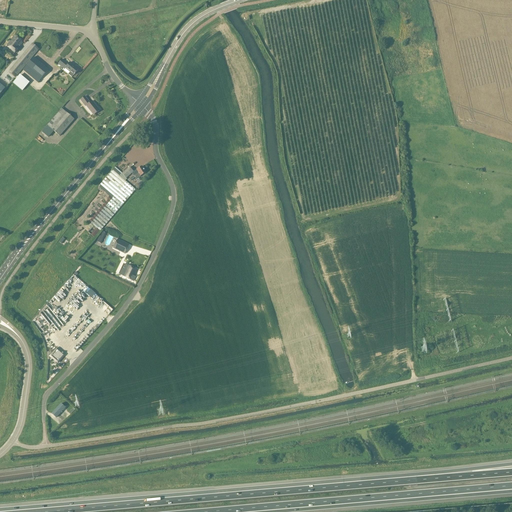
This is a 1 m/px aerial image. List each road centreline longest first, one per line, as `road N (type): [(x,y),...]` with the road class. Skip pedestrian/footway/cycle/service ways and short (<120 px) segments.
road 1 (motorway): [(437,478),(44,511)]
road 2 (unclassified): [(43,427),(47,394),(135,294),(173,204),(154,123),(139,105)]
road 3 (motorway): [(205,511),(511,485)]
road 4 (secondary): [(0,275),(139,105)]
road 5 (secondary): [(139,105),(191,25),(240,0)]
road 6 (unclassified): [(0,455),(20,427),(27,371),(23,345),(0,323)]
